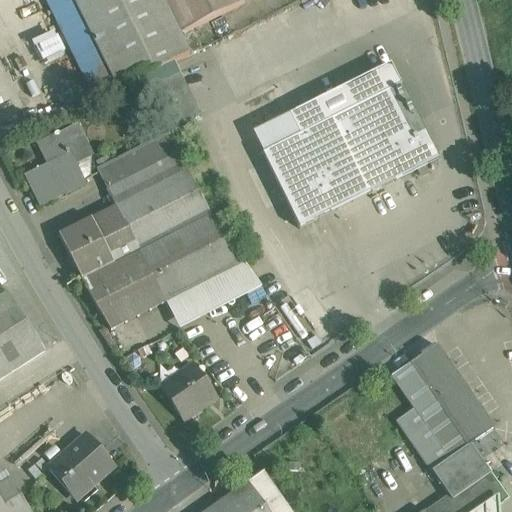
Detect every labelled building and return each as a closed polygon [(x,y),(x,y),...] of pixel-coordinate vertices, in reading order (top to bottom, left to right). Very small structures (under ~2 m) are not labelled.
[(118,91),(72,0),(45,0),(97,102),(118,91)] [(180,35),(162,0),(72,0),(118,91),(175,63),(190,56),(180,35)] [(243,0),(162,0),(180,35),(245,3),(243,0)] [(175,63),(142,79),(148,91),(180,74),(175,63)] [(392,68),(253,137),(300,230),(417,172),(420,177),(428,173),(426,168),(439,162),(392,68)] [(180,74),(148,91),(169,133),(201,116),(180,74)] [(84,182),(90,180),(90,159),(92,158),(78,126),(56,136),(66,157),(70,155),(84,182)] [(56,136),(37,146),(47,166),(24,178),(39,209),(64,197),(65,199),(87,188),(84,182),(70,155),(66,157),(56,136)] [(169,136),(97,173),(106,191),(179,155),(169,136)] [(179,155),(106,191),(116,209),(189,174),(179,155)] [(189,174),(116,209),(139,254),(211,217),(189,174)] [(116,209),(58,238),(81,283),(139,254),(116,209)] [(211,217),(139,254),(165,306),(244,265),(211,217)] [(139,254),(81,283),(93,304),(111,333),(165,306),(139,254)] [(9,296),(0,301),(0,381),(45,353),(9,296)] [(509,452),(438,347),(410,366),(411,366),(393,378),(416,411),(450,461),(471,447),(472,449),(471,449),(486,469),(509,452)] [(193,368),(159,391),(182,425),(216,402),(193,368)] [(450,461),(416,411),(398,423),(432,474),(450,461)] [(83,438),(48,470),(63,488),(68,484),(82,500),(113,472),(83,438)] [(449,497),(426,511),(490,511),(498,507),(508,501),(486,469),(471,449),(472,449),(471,447),(450,461),(432,474),(449,497)] [(290,511),(264,474),(210,511),(290,511)] [(28,511),(10,483),(0,488),(0,511),(28,511)]
